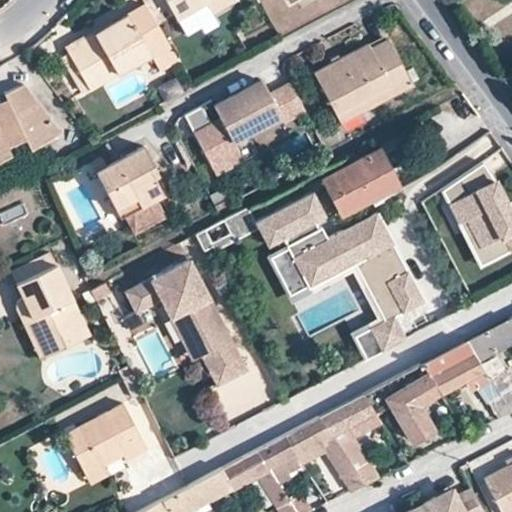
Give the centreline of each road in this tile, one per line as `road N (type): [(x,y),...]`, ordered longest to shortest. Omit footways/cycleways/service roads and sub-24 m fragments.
road 1 (unknown): [(151,121),(362,0)]
road 2 (residential): [(335,511),(511,421)]
road 3 (residential): [(511,119),(423,0)]
